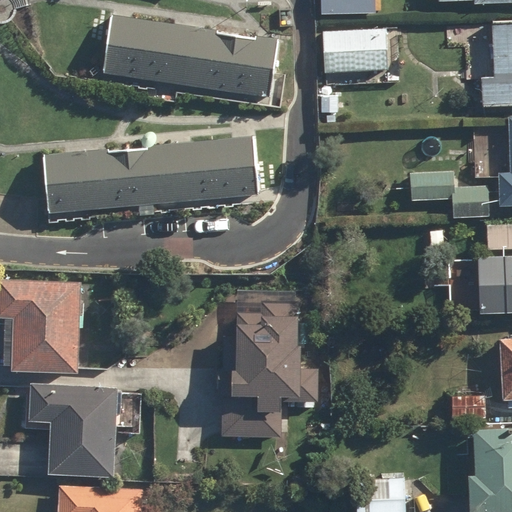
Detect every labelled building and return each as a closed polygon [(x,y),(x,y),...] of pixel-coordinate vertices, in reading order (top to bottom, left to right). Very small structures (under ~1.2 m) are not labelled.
[(511,0),(423,0),(424,3),(433,3),(434,6),(469,5),(470,8),(511,7),(511,0)] [(276,42),(108,17),(100,76),(267,101),(276,42)] [(511,24),(489,26),(491,82),(478,82),(479,111),(511,110),(511,24)] [(385,31),(320,34),(322,77),(387,74),(385,31)] [(338,95),(313,94),(312,115),(337,116),(338,95)] [(511,119),(506,120),(508,176),(495,176),(497,211),(511,210),(511,119)] [(250,139),(41,158),(38,190),(47,217),(256,198),(250,139)] [(451,173),(407,175),(408,204),(449,202),(450,221),(487,219),(486,188),(452,189),(451,173)] [(511,227),(484,228),(485,252),(511,251),(511,227)] [(511,259),(473,260),(475,318),(511,316),(511,259)] [(80,282),(0,279),(0,318),(4,318),(3,365),(13,366),(13,372),(77,374),(80,282)] [(234,329),(230,328),(230,339),(222,339),(221,372),(214,371),(214,399),(220,399),(219,439),(278,441),(279,405),(314,406),(315,372),(294,372),(294,351),(291,351),(292,337),(295,338),(296,305),(259,304),(258,316),(234,316),(234,329)] [(511,341),(496,342),(499,403),(511,402),(511,341)] [(114,392),(27,386),(24,425),(46,426),(43,479),(108,483),(114,392)] [(487,397),(448,396),(447,421),(486,422),(487,397)] [(469,481),(463,481),(463,511),(511,511),(511,431),(468,433),(469,481)] [(402,511),(401,481),(351,483),(352,511),(402,511)] [(137,511),(138,493),(56,488),(54,511),(137,511)]
